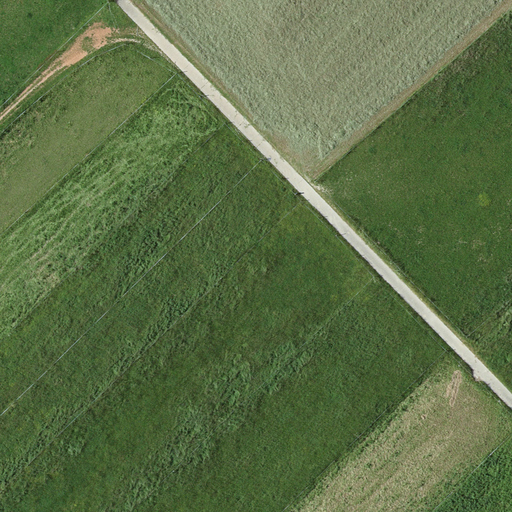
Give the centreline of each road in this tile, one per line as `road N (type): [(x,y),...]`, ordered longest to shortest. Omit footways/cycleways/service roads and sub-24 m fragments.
road 1 (track): [(511,402),(121,0)]
road 2 (track): [(135,14),(70,56),(0,122)]
